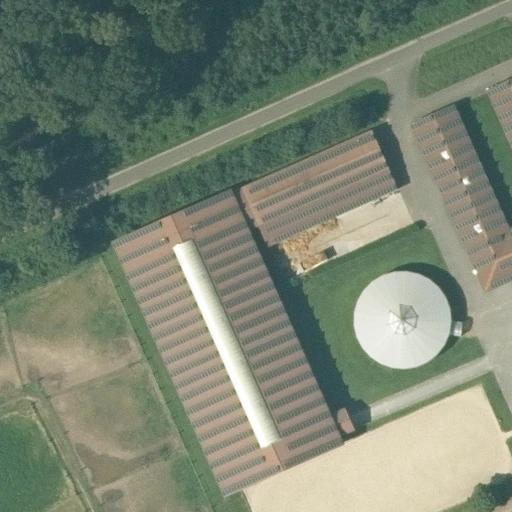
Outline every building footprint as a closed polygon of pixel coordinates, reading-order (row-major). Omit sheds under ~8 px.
[(511,79),(488,91),(511,144),(511,79)] [(451,106),(412,124),(468,252),(505,235),(504,233),(507,232),(451,106)] [(370,130),(240,188),(257,226),(387,168),(370,130)] [(396,188),(266,245),(283,284),(413,226),(396,188)] [(329,416),(230,192),(114,244),(225,494),(341,443),(337,435),(352,429),(343,410),(329,416)] [(427,283),(416,278),(405,275),(394,276),(383,279),(374,285),(366,293),(360,302),(357,313),(357,324),(359,335),(364,345),(372,354),(381,360),(392,364),(403,365),(414,363),(424,359),(433,352),(440,343),(444,334),(459,336),(461,322),(446,320),(445,310),(441,299),(435,290),(427,283)]
